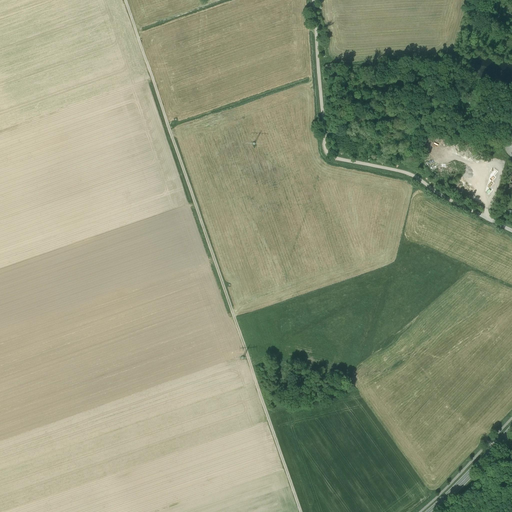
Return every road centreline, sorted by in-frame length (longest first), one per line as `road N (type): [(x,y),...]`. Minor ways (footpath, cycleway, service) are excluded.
road 1 (track): [(300,511),(126,0)]
road 2 (track): [(511,233),(415,176),(331,158),(314,0)]
